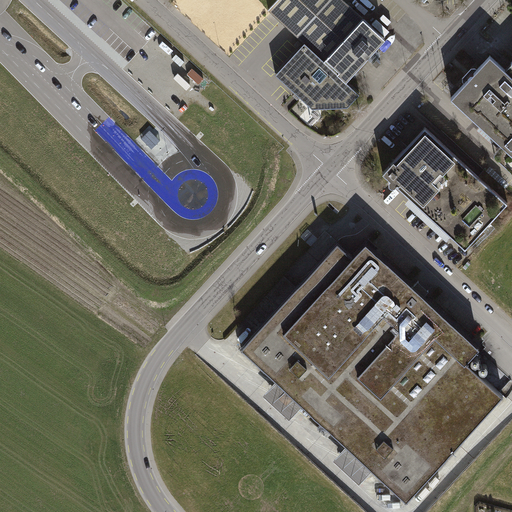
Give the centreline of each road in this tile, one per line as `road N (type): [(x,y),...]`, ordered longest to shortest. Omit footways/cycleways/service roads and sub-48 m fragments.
road 1 (secondary): [(329,169),(150,366),(134,436),(143,475),(165,511)]
road 2 (unclassified): [(329,169),(145,0)]
road 3 (unclassified): [(511,338),(329,169)]
road 4 (secondary): [(488,0),(329,169)]
